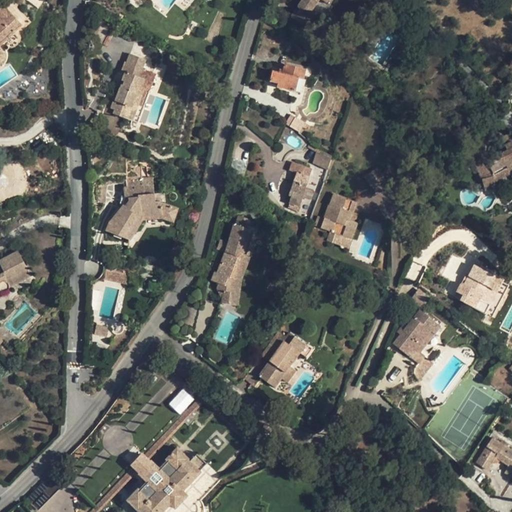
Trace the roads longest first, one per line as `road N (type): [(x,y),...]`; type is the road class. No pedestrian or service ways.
road 1 (unknown): [(156,320),(298,440),(317,445),(334,436),(360,396),(417,258),(454,236)]
road 2 (residential): [(260,0),(201,244),(85,422)]
road 3 (residential): [(85,422),(73,366),(74,0)]
road 4 (unknown): [(406,0),(495,92)]
